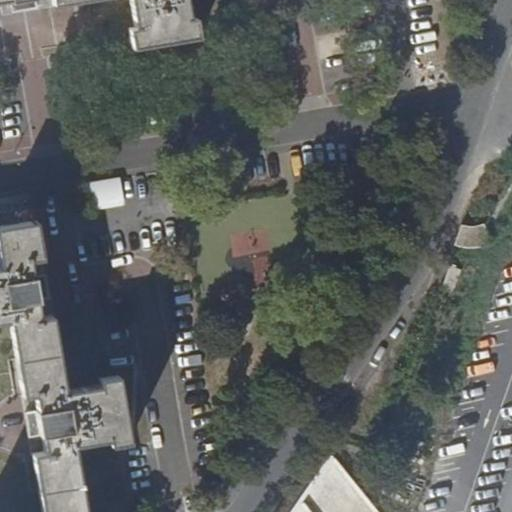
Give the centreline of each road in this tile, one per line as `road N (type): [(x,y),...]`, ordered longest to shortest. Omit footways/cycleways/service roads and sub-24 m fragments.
road 1 (residential): [(0,179),(478,96)]
road 2 (residential): [(246,511),(423,291),(478,96)]
